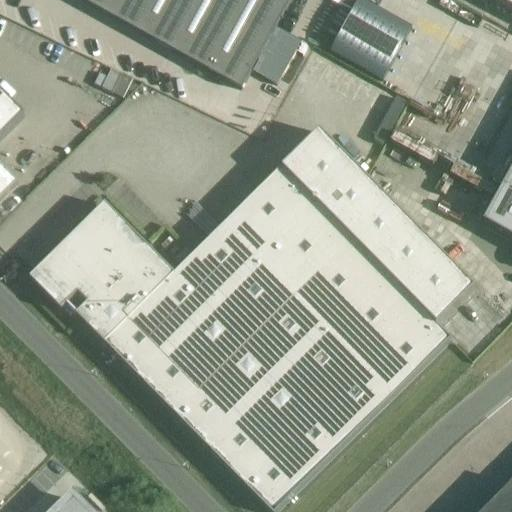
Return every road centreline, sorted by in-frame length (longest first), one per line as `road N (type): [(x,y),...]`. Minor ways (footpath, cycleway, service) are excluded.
road 1 (unclassified): [(0,302),(205,511)]
road 2 (unknown): [(0,247),(112,141),(155,140),(216,176)]
road 3 (unclassified): [(362,511),(511,374)]
road 4 (unknown): [(0,54),(30,83),(47,135),(29,167),(0,186)]
